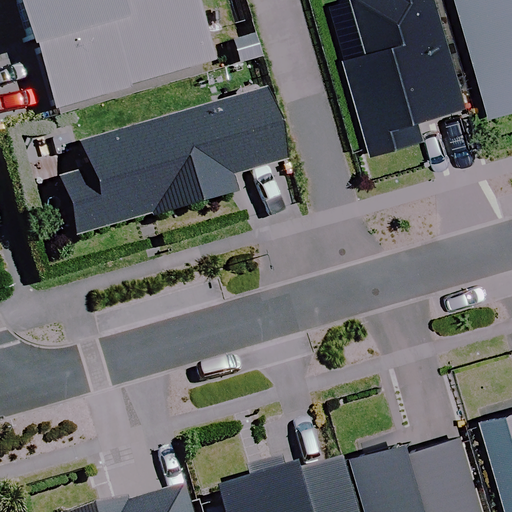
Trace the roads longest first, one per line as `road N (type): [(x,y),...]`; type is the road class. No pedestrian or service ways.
road 1 (residential): [(0,391),(357,291)]
road 2 (residential): [(273,0),(357,291)]
road 3 (residential): [(357,291),(511,245)]
